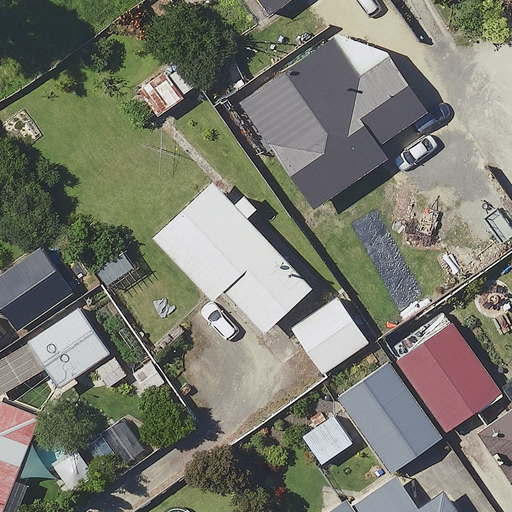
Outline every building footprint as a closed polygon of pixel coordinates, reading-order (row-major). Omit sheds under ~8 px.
[(289,0),(263,0),(272,13),(289,0)] [(361,81),(330,38),(243,98),(317,205),(388,156),(379,143),(427,109),(392,59),(361,81)] [(202,84),(182,56),(140,87),(160,115),(202,84)] [(267,331),(315,286),(251,217),(262,208),(246,191),(236,201),(215,179),(155,235),(214,298),(226,287),(267,331)] [(83,285),(50,240),(0,275),(0,298),(22,329),(83,285)] [(372,341),(342,295),(294,328),(325,373),(372,341)] [(115,354),(82,306),(31,341),(64,389),(115,354)] [(499,395),(444,310),(394,343),(449,427),(499,395)] [(443,436),(390,361),(343,395),(395,469),(443,436)] [(0,511),(5,511),(40,412),(0,397),(0,511)] [(360,441),(339,410),(303,435),(324,465),(360,441)] [(511,412),(481,434),(511,479),(511,412)] [(102,459),(50,430),(29,467),(82,496),(102,459)] [(406,494),(397,479),(356,507),(350,498),(329,511),(457,511),(433,476),(406,494)]
